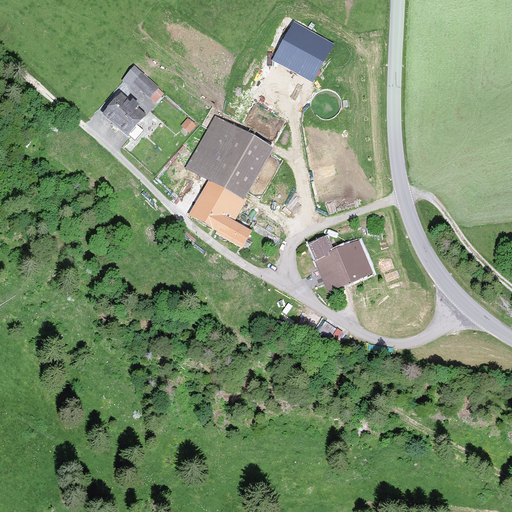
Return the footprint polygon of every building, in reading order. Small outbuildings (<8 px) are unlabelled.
[(331,44),(294,24),(276,58),(313,78),(331,44)] [(140,89),(150,98),(157,89),(135,70),(124,82),(137,93),(140,89)] [(128,136),(135,142),(143,132),(137,126),(143,119),(135,113),(138,110),(133,105),(130,108),(121,100),(106,118),(127,137),(128,136)] [(186,134),(195,125),(187,117),(178,125),(186,134)] [(243,200),(270,152),(216,122),(188,170),(211,182),(243,200)] [(159,184),(170,193),(181,177),(170,169),(159,184)] [(249,234),(232,224),(245,201),(243,200),(211,182),(191,217),(219,233),(218,235),(241,248),(242,247),(247,250),(250,245),(244,242),(249,234)] [(327,241),(311,248),(329,292),(370,274),(358,244),(333,255),(327,241)] [(329,341),(337,330),(325,322),(318,333),(329,341)] [(343,334),(337,330),(330,341),(335,344),(343,334)]
